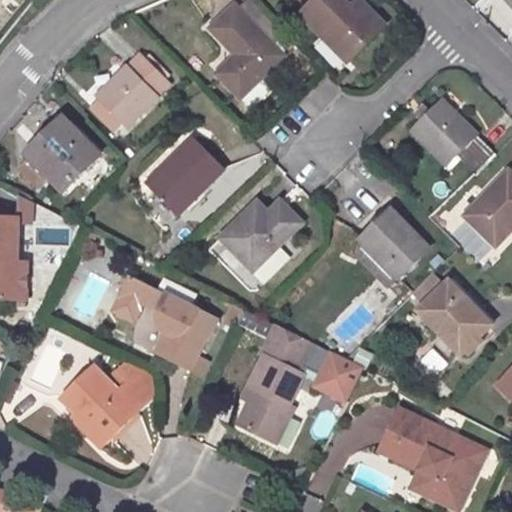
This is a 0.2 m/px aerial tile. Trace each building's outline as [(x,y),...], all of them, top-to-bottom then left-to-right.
[(247,0),(239,9),(282,54),(296,40),(257,0),(247,0)] [(386,25),(360,1),(352,9),(343,0),(317,0),(303,14),(349,60),(386,25)] [(284,55),(282,54),(239,9),(235,5),(212,27),(236,54),(217,74),(241,98),(284,55)] [(142,54),(99,96),(128,126),(159,96),(157,95),(170,82),(142,54)] [(424,121),(414,131),(448,165),(458,155),(478,174),(498,154),(444,101),(432,113),(424,121)] [(424,121),(432,113),(424,105),(416,113),(424,121)] [(64,190),(100,154),(64,119),(49,134),(53,137),(32,158),(64,190)] [(179,216),(227,169),(195,137),(147,184),(179,216)] [(511,174),(509,172),(467,217),(498,246),(511,231),(511,174)] [(292,235),(259,201),(221,239),(254,272),(292,235)] [(391,210),(361,239),(400,278),(430,249),(391,210)] [(475,262),(491,249),(466,220),(451,234),(475,262)] [(0,291),(7,291),(7,300),(35,299),(33,264),(24,265),(22,224),(0,224),(0,291)] [(420,311),(463,354),(492,325),(451,281),(420,311)] [(173,336),(178,339),(169,355),(202,372),(209,359),(219,341),(220,342),(228,327),(208,317),(208,319),(141,283),(130,303),(152,314),(155,310),(167,317),(166,322),(166,326),(167,330),(173,336)] [(257,315),(246,310),(236,330),(247,335),(257,315)] [(305,408),(319,379),(313,375),(321,356),(324,349),(287,331),(275,357),(278,359),(263,387),(273,392),(270,397),(267,396),(263,402),(253,422),(292,442),(309,410),(305,408)] [(432,347),(421,360),(437,374),(448,362),(432,347)] [(321,356),(337,364),(340,357),(324,349),(321,356)] [(211,377),(218,364),(209,359),(202,372),(211,377)] [(88,420),(114,447),(152,410),(168,396),(165,373),(141,361),(122,379),(108,365),(75,397),(93,415),(88,420)] [(0,408),(10,411),(17,373),(0,370),(0,408)] [(511,370),(499,385),(511,398),(511,370)] [(329,396),(355,408),(362,393),(337,380),(329,396)] [(263,387),(257,399),(263,402),(267,396),(270,397),(273,392),(263,387)] [(470,511),(495,464),(408,421),(399,440),(411,446),(405,459),(434,474),(432,479),(441,484),(433,499),(459,511),(470,511)] [(390,459),(432,479),(434,474),(405,459),(411,446),(399,440),(390,459)] [(424,494),(433,499),(441,484),(432,479),(424,494)] [(0,511),(47,511),(50,507),(0,481),(0,511)]
